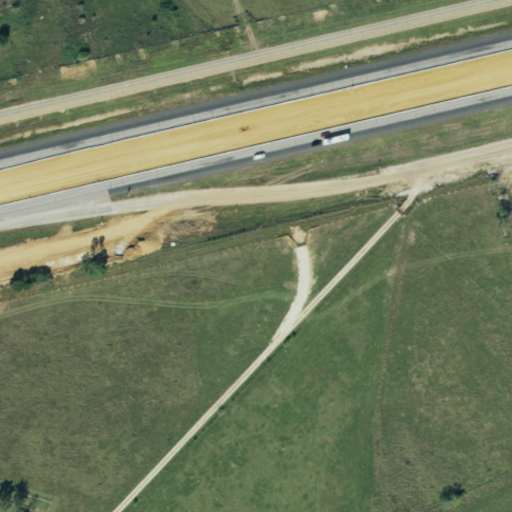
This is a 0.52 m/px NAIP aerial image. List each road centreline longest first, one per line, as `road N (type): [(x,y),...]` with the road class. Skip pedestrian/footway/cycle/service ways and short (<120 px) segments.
road 1 (motorway): [(511,43),(0,163)]
road 2 (motorway): [(0,207),(511,88)]
road 3 (tertiary): [(492,0),(0,118)]
road 4 (tertiary): [(0,267),(423,168)]
